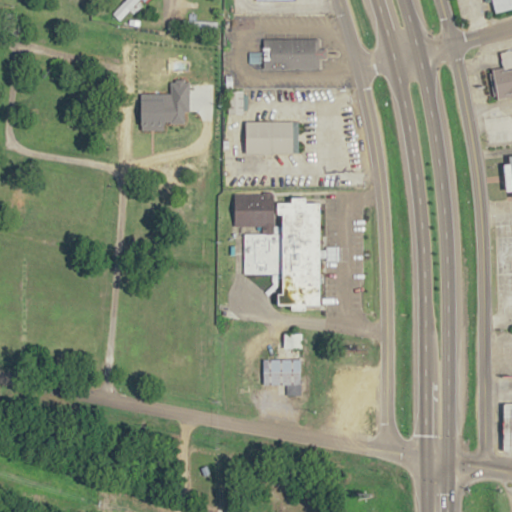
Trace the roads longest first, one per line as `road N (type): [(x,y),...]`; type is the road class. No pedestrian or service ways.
road 1 (tertiary): [(0,372),(511,470)]
road 2 (trunk): [(376,0),(405,109),(421,233),(427,511)]
road 3 (trunk): [(446,511),(443,210),(429,102),(402,0)]
road 4 (residential): [(485,465),(475,168),(438,0)]
road 5 (residential): [(337,0),(379,183),(386,450)]
road 6 (residential): [(100,393),(116,177),(83,159),(12,149),(12,60)]
road 7 (residential): [(393,55),(511,25)]
